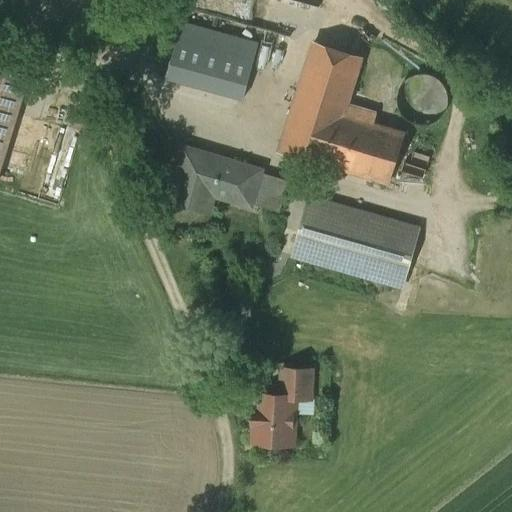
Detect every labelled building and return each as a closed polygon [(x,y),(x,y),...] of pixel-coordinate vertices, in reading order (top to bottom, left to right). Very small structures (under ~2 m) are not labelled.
[(258,45),(181,24),(166,78),(243,99),(258,45)] [(314,44),(295,101),(295,103),(280,149),(279,151),(281,152),(281,151),(325,166),(327,167),(328,165),(327,165),(328,163),(348,103),(361,59),(362,58),(360,57),(328,47),(333,34),(319,29),(315,42),(314,42),(314,44)] [(0,61),(0,168),(30,71),(0,61)] [(398,90),(396,100),(399,109),(404,118),(412,123),(421,125),(433,124),(442,118),(448,109),(450,99),(447,88),(441,79),(432,74),(421,72),(411,75),(403,81),(398,90)] [(376,111),(348,103),(328,163),(389,182),(404,134),(373,124),(377,112),(376,111)] [(260,170),(184,148),(169,200),(192,207),(195,197),(211,202),(213,194),(250,205),(251,203),(260,172),(260,170)] [(289,180),(260,172),(251,203),(280,212),(289,180)] [(419,227),(309,196),(292,256),(402,287),(409,265),(419,227)] [(312,370),(282,368),(281,395),(280,397),(294,397),(311,398),(312,370)] [(281,395),(258,394),(257,409),(254,409),(254,425),(256,425),(255,442),(291,443),(294,397),(280,397),(281,395)]
